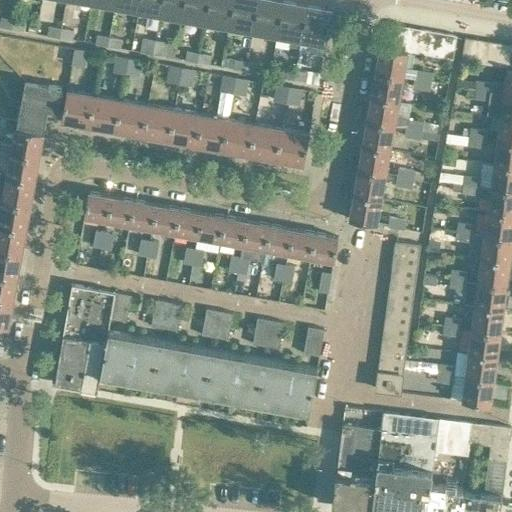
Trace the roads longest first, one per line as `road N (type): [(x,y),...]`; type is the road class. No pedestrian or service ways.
road 1 (residential): [(8,373),(22,365),(65,170),(80,166),(314,208),(325,202),(367,0)]
road 2 (residential): [(161,511),(16,497)]
road 3 (residential): [(16,497),(21,398),(8,373)]
road 4 (residential): [(511,21),(389,0)]
